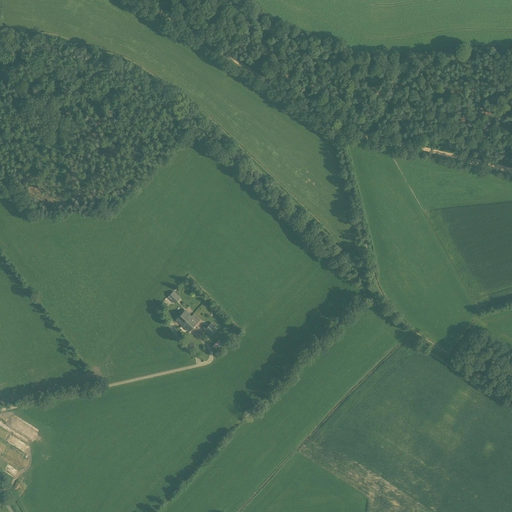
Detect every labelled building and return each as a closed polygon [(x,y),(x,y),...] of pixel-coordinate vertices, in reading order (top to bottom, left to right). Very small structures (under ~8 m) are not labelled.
[(180,298),(173,291),(167,297),(174,303),(180,298)] [(176,319),(182,325),(191,316),(185,310),(176,319)] [(191,316),(182,325),(188,332),(197,322),(191,316)] [(218,329),(219,328),(217,326),(216,327),(211,322),(204,330),(210,336),(217,329),(218,329)] [(223,344),(219,339),(212,346),(217,351),(223,344)]
